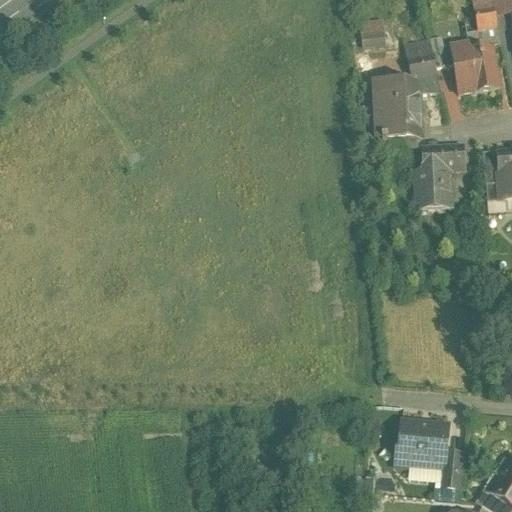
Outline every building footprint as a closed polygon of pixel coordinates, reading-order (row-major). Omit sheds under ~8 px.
[(492,3),(473,7),(476,27),(465,29),(467,39),(498,33),(494,12),(493,12),(492,3)] [(385,24),(361,26),(363,54),(386,52),(385,24)] [(442,43),(430,46),(436,74),(448,71),(442,43)] [(430,46),(404,51),(411,84),(437,79),(436,74),(430,46)] [(492,51),(471,55),(470,49),(451,53),(459,99),(475,96),(475,97),(499,92),(492,51)] [(406,88),(376,89),(379,144),(389,144),(417,142),(421,142),(419,100),(441,99),(437,79),(411,84),(406,85),(406,88)] [(417,142),(389,144),(390,155),(417,154),(417,142)] [(464,151),(422,154),(423,177),(416,177),(418,212),(451,210),(449,177),(466,176),(464,151)] [(511,155),(497,157),(499,179),(485,181),(487,201),(501,200),(501,201),(487,201),(488,208),(511,205),(511,155)] [(497,157),(483,158),(485,181),(499,179),(497,157)] [(387,247),(387,236),(376,237),(376,248),(387,247)] [(448,432),(403,428),(400,456),(397,456),(396,472),(412,473),(412,470),(443,473),(444,473),(446,459),(448,432)] [(464,460),(446,459),(445,473),(443,473),(441,494),(461,496),(464,460)] [(511,511),(511,466),(511,465),(489,498),(489,499),(510,511),(511,511)] [(510,511),(489,499),(489,498),(485,494),(475,509),(480,511),(510,511)]
